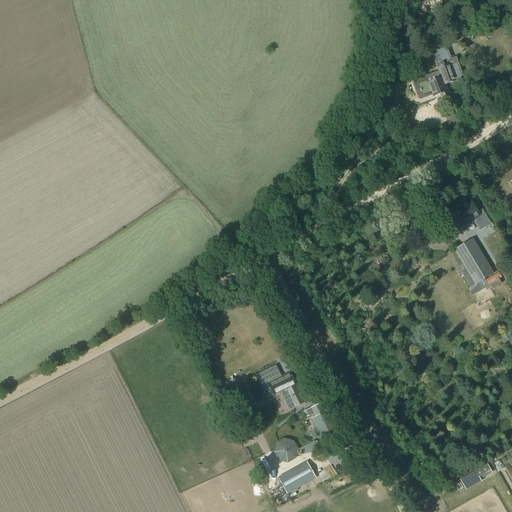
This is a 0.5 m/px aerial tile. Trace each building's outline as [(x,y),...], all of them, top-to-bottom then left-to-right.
[(440,0),(427,0),(417,4),(421,16),(443,7),(440,0)] [(462,78),(457,64),(449,67),(449,66),(444,68),(442,61),(449,59),(445,48),(432,54),(438,70),(442,79),(428,84),(427,81),(417,85),(423,99),(433,95),(433,97),(441,94),(444,102),(450,100),(444,85),(455,81),(454,80),(462,78)] [(400,89),(389,87),(386,105),(397,106),(400,89)] [(471,201),(458,209),(467,224),(480,216),(471,201)] [(472,240),(455,250),(466,269),(461,272),(470,288),(468,289),(472,295),(501,277),(495,267),(490,270),(472,240)] [(511,290),(506,281),(503,283),(511,298),(508,301),(511,307),(511,290)] [(270,383),(263,387),(269,398),(285,390),(289,397),(287,399),(292,409),(305,403),(300,392),(290,373),(282,377),(277,366),(267,371),(272,382),(270,383)] [(249,390),(228,400),(235,414),(256,404),(249,390)] [(311,409),(313,415),(315,419),(312,421),(321,441),(335,435),(320,404),(310,408),(311,409)] [(311,409),(304,412),(307,418),(313,415),(311,409)] [(438,429),(430,437),(438,444),(445,436),(438,429)] [(314,441),(299,450),(301,455),(316,451),(314,441)] [(308,462),(279,477),(288,493),(316,478),(308,462)] [(503,473),(508,470),(504,462),(499,464),(503,473)] [(489,465),(476,472),(481,481),(494,474),(489,465)]
